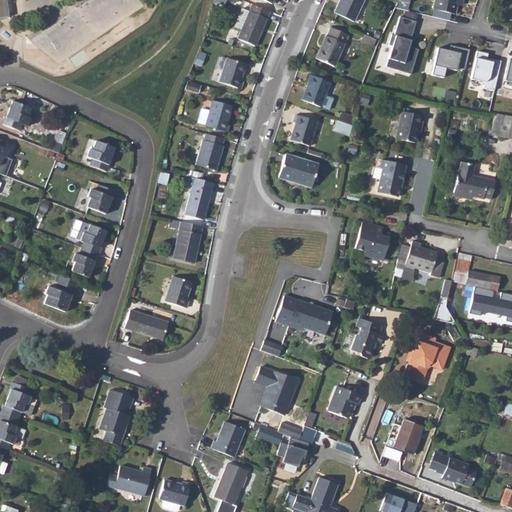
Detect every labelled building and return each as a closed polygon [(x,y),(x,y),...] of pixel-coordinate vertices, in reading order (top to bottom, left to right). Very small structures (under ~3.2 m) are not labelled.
[(5,0),(0,0),(0,20),(8,19),(5,0)] [(366,0),(342,0),(336,17),(356,26),(366,0)] [(434,0),(432,11),(453,16),(456,6),(457,1),(461,2),(461,0),(434,0)] [(266,14),(250,7),(247,14),(239,12),(231,31),(238,33),(235,42),(252,48),(266,14)] [(392,51),(387,71),(412,77),(418,51),(405,48),(408,38),(410,39),(414,24),(397,21),(393,40),(390,39),(388,50),(392,51)] [(324,38),(313,61),(331,70),(346,38),(329,31),(325,39),(324,38)] [(450,52),(439,48),(434,74),(444,77),(447,68),(458,71),(459,67),(464,69),(470,48),(452,44),(450,52)] [(493,91),(500,61),(486,58),(487,54),(476,52),(469,80),(483,83),(482,88),(493,91)] [(511,59),(507,59),(503,81),(511,82),(511,59)] [(225,60),(217,84),(238,91),(240,83),(238,82),(243,66),(225,60)] [(306,84),(299,101),(318,109),(328,85),(307,76),(304,83),(306,84)] [(186,83),(183,91),(196,95),(198,87),(186,83)] [(208,111),(204,125),(204,127),(225,133),(227,126),(225,125),(230,108),(211,102),(208,111)] [(5,120),(3,127),(19,133),(22,128),(25,129),(29,121),(25,119),(28,111),(13,105),(7,120),(5,120)] [(196,123),(204,125),(208,111),(201,109),(196,123)] [(401,112),(395,138),(414,143),(418,125),(420,125),(422,116),(401,112)] [(511,116),(494,114),(491,131),(511,134),(511,116)] [(294,124),(289,141),(308,147),(315,122),(294,116),(291,124),(294,124)] [(339,116),(336,123),(350,127),(352,120),(339,116)] [(336,123),(333,130),(348,135),(350,127),(336,123)] [(223,141),(204,135),(202,142),(201,142),(194,166),(215,172),(222,148),(221,148),(223,141)] [(6,144),(0,142),(0,176),(4,178),(11,161),(4,159),(7,152),(3,151),(6,144)] [(51,143),(47,152),(57,156),(60,147),(51,143)] [(88,151),(84,160),(87,161),(85,167),(103,174),(106,166),(104,165),(110,151),(93,145),(91,153),(88,151)] [(284,156),(277,179),(310,189),(317,166),(284,156)] [(380,168),(374,192),(395,197),(399,183),(400,183),(404,166),(380,160),(378,167),(380,168)] [(456,176),(452,196),(482,201),(482,199),(490,200),(493,183),(471,179),(473,168),(458,165),(456,176)] [(211,184),(187,178),(185,184),(192,186),(185,215),(202,220),(211,184)] [(89,200),(86,208),(102,215),(108,199),(110,199),(112,192),(96,186),(93,192),(89,191),(86,199),(89,200)] [(80,206),(86,208),(89,200),(86,199),(83,198),(80,206)] [(201,227),(181,222),(172,258),(193,263),(201,227)] [(80,243),(77,249),(94,256),(97,248),(96,248),(102,233),(79,224),(73,241),(80,243)] [(379,236),(374,235),(375,228),(359,224),(353,251),(364,253),(363,257),(382,260),(387,238),(379,236)] [(433,261),(428,259),(430,250),(418,246),(419,244),(410,242),(403,266),(429,274),(428,275),(437,278),(442,263),(433,261)] [(94,256),(77,249),(74,256),(71,255),(68,263),(71,264),(68,273),(85,279),(91,262),(92,263),(94,256)] [(430,250),(428,259),(433,261),(436,251),(430,250)] [(467,271),(464,285),(497,291),(500,277),(467,271)] [(172,277),(164,302),(185,309),(187,301),(186,301),(190,283),(172,277)] [(75,285),(57,278),(52,290),(50,289),(46,298),(49,299),(46,308),(63,314),(68,298),(70,299),(75,285)] [(511,294),(502,293),(501,301),(511,303),(511,294)] [(331,312),(284,295),(275,321),(289,326),(289,323),(303,327),(302,328),(323,335),(331,312)] [(511,303),(501,301),(474,295),(470,313),(481,316),(481,312),(507,317),(507,321),(511,321),(511,303)] [(451,324),(452,323),(448,316),(445,296),(442,296),(432,320),(451,324)] [(129,312),(124,330),(161,341),(167,324),(129,312)] [(369,359),(374,349),(372,348),(373,344),(375,345),(379,347),(383,338),(379,336),(381,328),(359,320),(355,327),(360,329),(357,337),(356,337),(355,337),(350,351),(359,355),(360,357),(367,360),(369,359)] [(347,334),(342,348),(350,351),(355,337),(347,334)] [(282,346),(265,340),(261,350),(278,356),(282,346)] [(402,377),(417,382),(422,367),(429,362),(441,366),(447,347),(431,341),(430,347),(414,342),(411,341),(404,361),(407,362),(408,363),(406,370),(404,369),(402,377)] [(480,348),(467,346),(466,353),(475,355),(476,350),(479,351),(480,348)] [(422,367),(417,382),(420,383),(425,368),(429,365),(440,369),(441,366),(429,362),(422,367)] [(260,367),(255,380),(269,386),(267,390),(268,390),(265,397),(264,397),(260,407),(283,416),(297,381),(275,372),(274,373),(260,367)] [(269,386),(255,380),(254,383),(267,387),(259,406),(260,407),(264,397),(265,397),(268,390),(267,390),(269,386)] [(26,389),(8,384),(6,390),(7,391),(1,407),(0,406),(0,415),(16,421),(18,413),(28,416),(30,407),(24,405),(26,398),(23,397),(26,389)] [(336,388),(326,412),(345,419),(349,417),(354,404),(357,405),(360,397),(336,388)] [(106,409),(99,429),(106,432),(102,441),(118,447),(128,420),(126,420),(131,406),(127,404),(130,397),(110,390),(104,408),(106,409)] [(305,423),(312,426),(316,413),(309,410),(305,423)] [(0,450),(5,452),(7,446),(10,447),(12,439),(20,442),(23,432),(13,429),(16,421),(0,415),(0,450)] [(395,418),(388,445),(394,446),(401,420),(395,418)] [(404,421),(394,447),(411,454),(421,427),(404,421)] [(213,442),(210,449),(232,458),(243,430),(223,422),(215,443),(213,442)] [(283,434),(299,440),(302,431),(281,423),(277,432),(283,434)] [(316,433),(303,428),(302,431),(299,440),(298,442),(308,445),(311,446),(316,433)] [(283,434),(276,457),(283,459),(281,464),(297,469),(300,460),(303,461),(308,445),(298,442),(299,440),(283,434)] [(443,450),(437,467),(444,470),(443,473),(451,476),(451,475),(471,483),(478,466),(469,463),(470,460),(443,450)] [(511,465),(499,460),(497,467),(511,472),(511,465)] [(247,471),(227,464),(213,499),(221,501),(216,511),(234,511),(236,507),(234,506),(247,471)] [(109,473),(107,485),(144,494),(150,467),(142,465),(141,470),(119,465),(117,475),(109,473)] [(300,496),(295,509),(304,511),(335,511),(337,509),(329,506),(337,484),(319,477),(310,499),(300,496)] [(163,479),(157,499),(162,500),(178,505),(182,506),(188,484),(181,481),(180,484),(163,479)] [(511,490),(506,488),(499,504),(511,509),(511,505),(511,490)] [(413,511),(418,500),(387,489),(381,506),(391,510),(396,511),(413,511)] [(296,494),(292,507),(295,509),(300,496),(296,494)] [(178,505),(162,500),(161,506),(162,508),(174,511),(177,510),(178,505)]
